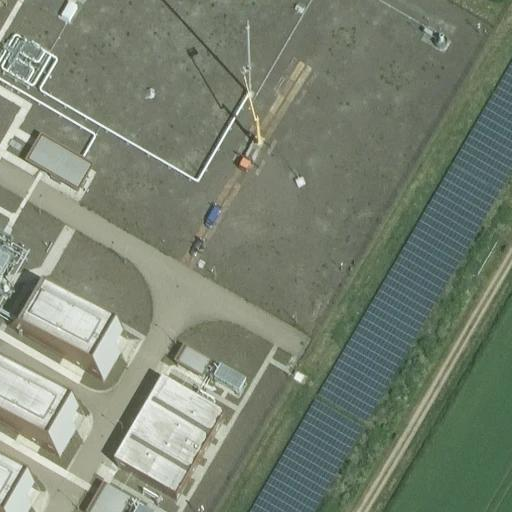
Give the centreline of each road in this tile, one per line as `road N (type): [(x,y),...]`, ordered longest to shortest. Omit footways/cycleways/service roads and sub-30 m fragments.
road 1 (unknown): [(362,511),(511,254)]
road 2 (unknown): [(51,511),(184,284)]
